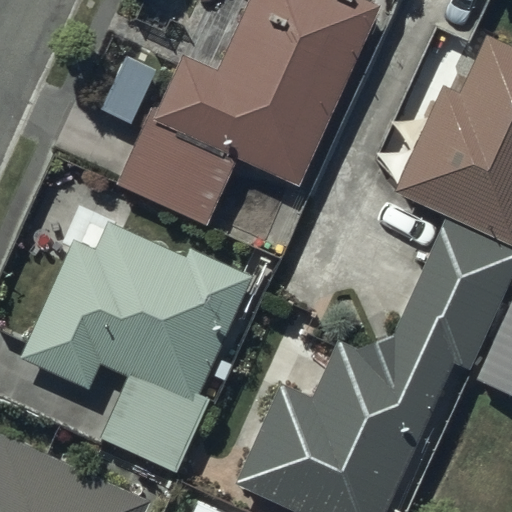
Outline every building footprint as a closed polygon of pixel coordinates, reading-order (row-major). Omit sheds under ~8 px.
[(375,0),(241,0),(214,61),(180,46),(156,99),(149,96),(114,173),(203,214),(236,144),(297,172),(375,0)] [(443,74),(393,179),(511,234),(511,35),(487,23),(459,82),(443,74)] [(178,460),(209,390),(198,384),(252,264),(189,236),(184,247),(106,212),(103,217),(87,210),(78,232),(74,230),(60,261),(50,257),(43,273),(51,277),(19,348),(87,378),(99,353),(126,365),(99,425),(178,460)] [(511,240),(443,211),(391,325),(356,336),(336,328),(311,387),(279,373),(234,473),(319,511),(379,511),(454,350),(470,358),(511,258),(511,240)] [(511,292),(477,369),(511,384),(511,292)] [(138,511),(149,488),(0,421),(0,511),(138,511)] [(244,511),(192,489),(181,511),(244,511)]
